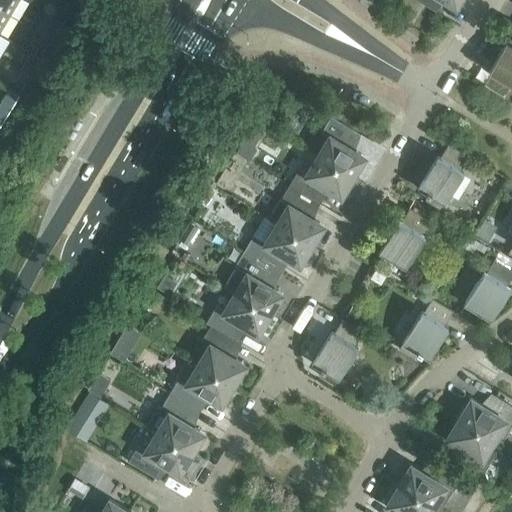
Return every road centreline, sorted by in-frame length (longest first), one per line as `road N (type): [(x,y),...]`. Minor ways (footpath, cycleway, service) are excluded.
road 1 (secondary): [(0,372),(60,294),(97,215),(232,0)]
road 2 (secondary): [(193,0),(0,335)]
road 3 (residential): [(278,368),(434,94)]
road 4 (residential): [(390,434),(441,368),(511,323)]
road 5 (residential): [(193,511),(278,368)]
road 6 (residential): [(246,0),(333,50),(394,70)]
road 7 (residential): [(390,434),(278,368)]
